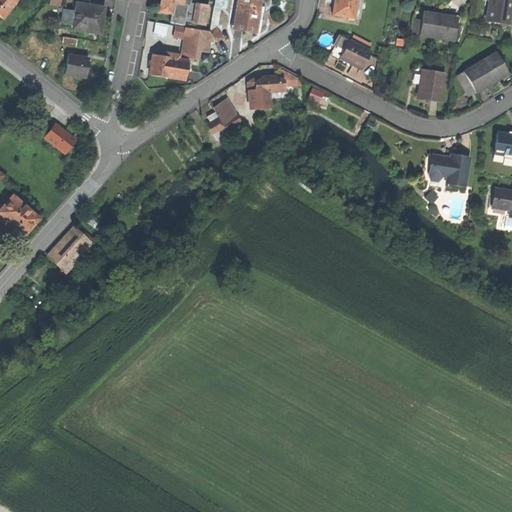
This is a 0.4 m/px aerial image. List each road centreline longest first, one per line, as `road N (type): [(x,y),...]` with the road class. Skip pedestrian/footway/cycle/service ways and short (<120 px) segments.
road 1 (residential): [(273,43),(287,59),(421,125),(444,128),(511,98)]
road 2 (residential): [(0,287),(122,144)]
road 3 (residential): [(122,144),(273,43)]
road 4 (residential): [(105,132),(136,0)]
road 5 (residential): [(105,132),(0,50)]
